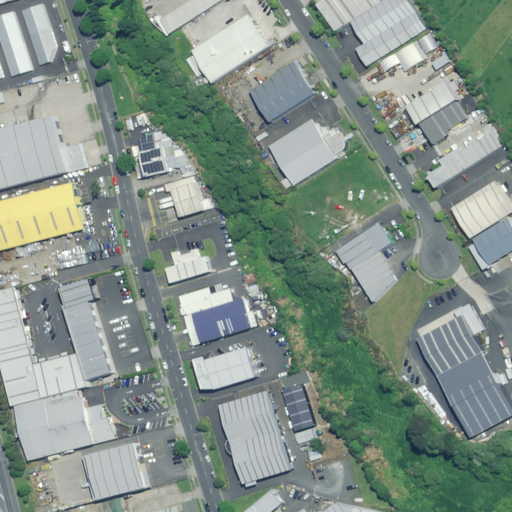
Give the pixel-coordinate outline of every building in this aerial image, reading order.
[(225,0),(193,0),(163,19),(172,33),(225,0)] [(383,0),(328,0),(316,8),(332,33),(383,0)] [(364,44),(415,11),(408,0),(383,0),(350,21),(364,44)] [(41,4),(21,11),(38,66),(48,64),(55,47),(41,4)] [(427,30),(415,11),(354,50),(366,69),(427,30)] [(11,12),(0,15),(0,47),(10,78),(31,71),(11,12)] [(272,47),(251,15),(195,51),(216,83),(272,47)] [(436,46),(428,33),(415,41),(423,54),(436,46)] [(418,52),(413,43),(392,57),(397,65),(418,52)] [(452,62),(448,55),(435,63),(439,70),(452,62)] [(390,57),(381,62),(384,67),(394,62),(390,57)] [(249,65),(241,70),(245,77),(253,71),(249,65)] [(249,94),(268,125),(312,97),(293,66),(249,94)] [(460,83),(464,81),(457,70),(453,72),(460,83)] [(461,100),(448,81),(439,87),(440,88),(410,107),(422,125),(461,100)] [(465,82),(460,85),(467,95),(471,92),(465,82)] [(481,108),(474,95),(462,102),(469,115),(481,108)] [(460,103),(434,119),(440,129),(466,113),(460,103)] [(0,132),(0,191),(91,169),(84,143),(69,147),(66,138),(62,118),(0,132)] [(335,162),(309,122),(268,149),(294,189),(335,162)] [(419,127),(417,123),(409,128),(411,132),(419,127)] [(268,134),(266,130),(257,134),(259,139),(268,134)] [(157,133),(145,136),(148,151),(146,152),(152,178),(174,172),(168,146),(160,148),(157,133)] [(496,151),(485,133),(438,163),(441,169),(426,179),(434,191),(496,151)] [(428,134),(418,139),(421,144),(431,139),(428,134)] [(194,168),(193,160),(181,163),(182,168),(185,167),(187,177),(200,174),(198,168),(194,168)] [(196,176),(169,184),(171,191),(177,189),(186,216),(214,208),(211,199),(207,200),(204,187),(201,188),(200,182),(198,182),(196,176)] [(303,225),(319,250),(376,214),(371,207),(379,201),(373,192),(364,197),(352,179),(322,198),(330,209),(318,217),(313,208),(299,217),(304,224),(303,225)] [(511,215),(492,184),(450,211),(470,242),(511,215)] [(78,185),(0,203),(0,252),(90,231),(78,185)] [(511,252),(511,230),(505,220),(473,241),(490,267),(511,252)] [(391,247),(378,227),(338,253),(372,305),(394,283),(378,255),(391,247)] [(174,252),(178,265),(200,258),(198,249),(193,250),(193,252),(181,256),(179,251),(174,252)] [(178,265),(169,267),(174,282),(212,270),(208,256),(200,258),(178,265)] [(67,288),(95,379),(120,372),(99,301),(104,300),(97,279),(67,288)] [(210,287),(181,296),(183,305),(184,307),(181,308),(184,317),(187,316),(195,345),(260,325),(255,310),(250,312),(246,298),(236,300),(233,288),(212,294),(210,287)] [(13,289),(0,292),(0,362),(12,408),(88,389),(79,354),(33,365),(13,289)] [(445,363),(489,340),(480,322),(488,317),(475,291),(458,300),(457,298),(420,318),(445,363)] [(511,404),(511,375),(489,340),(445,363),(480,420),(511,404)] [(206,389),(218,388),(260,376),(251,347),(210,359),(208,355),(196,358),(206,389)] [(294,470),(270,391),(223,405),(247,484),(294,470)] [(85,413),(79,392),(16,409),(31,464),(115,441),(110,422),(105,423),(101,409),(85,413)] [(319,438),(316,428),(297,434),(300,444),(319,438)] [(322,458),(317,443),(308,446),(313,461),(322,458)] [(141,446),(96,458),(108,504),(154,491),(141,446)] [(275,491),(249,511),(275,511),(286,504),(275,491)] [(125,511),(123,501),(114,503),(116,511),(125,511)] [(385,511),(386,511),(340,503),(328,511),(385,511)]
